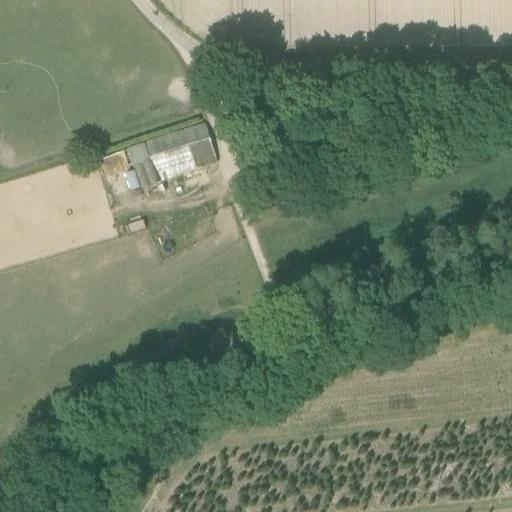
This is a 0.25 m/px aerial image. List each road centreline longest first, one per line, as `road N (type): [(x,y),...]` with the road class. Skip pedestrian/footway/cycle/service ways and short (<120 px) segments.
road 1 (track): [(25,511),(47,467),(84,431),(275,337),(279,323),(190,44)]
road 2 (unclassified): [(511,65),(265,65),(190,44),(139,0)]
